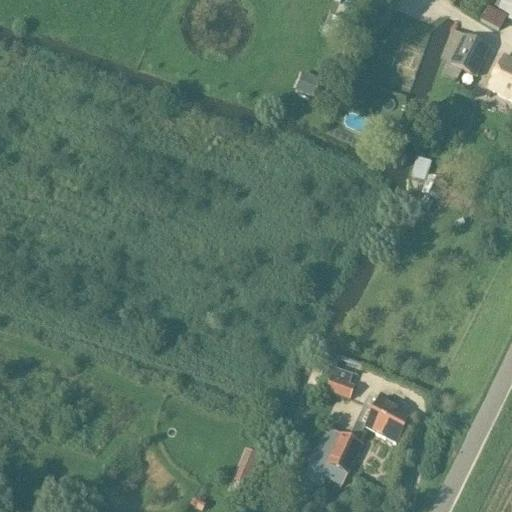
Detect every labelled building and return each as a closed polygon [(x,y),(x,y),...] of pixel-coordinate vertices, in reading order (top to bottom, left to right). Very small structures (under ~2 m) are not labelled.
[(511,22),(511,0),(504,0),(501,7),(491,2),(487,12),(480,23),(499,33),(506,20),(511,22)] [(328,19),(320,39),(335,45),(343,25),(328,19)] [(474,80),(488,52),(463,40),(449,68),(461,74),(474,80)] [(511,63),(503,59),(488,92),(511,103),(511,63)] [(446,66),(441,77),(455,84),(461,74),(449,68),(446,66)] [(313,100),(320,82),(301,74),(294,92),(313,100)] [(425,185),(430,165),(415,161),(410,181),(425,185)] [(445,188),(427,180),(420,198),(438,205),(445,188)] [(349,403),(353,390),(348,388),(351,379),(334,373),(326,395),(349,403)] [(366,407),(355,427),(363,431),(395,447),(409,420),(377,404),(373,411),(366,407)] [(325,431),(306,471),(341,488),(346,477),(361,449),(340,438),(325,431)] [(246,454),(234,484),(249,491),(262,461),(246,454)] [(206,491),(203,497),(210,500),(213,495),(206,491)]
